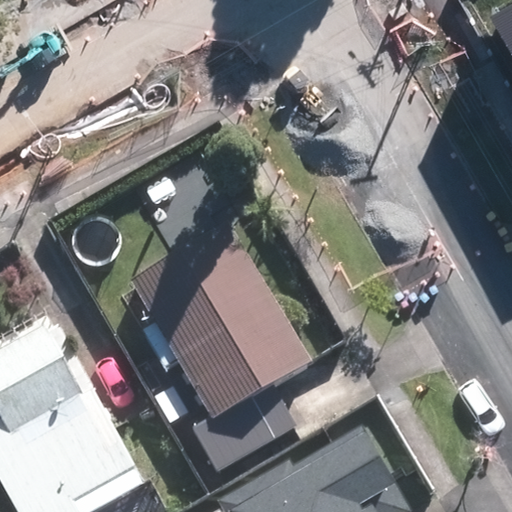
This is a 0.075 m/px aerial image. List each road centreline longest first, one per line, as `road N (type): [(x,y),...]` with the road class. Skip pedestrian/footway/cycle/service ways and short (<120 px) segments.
road 1 (residential): [(293,0),(511,369)]
road 2 (secondary): [(200,0),(0,116)]
